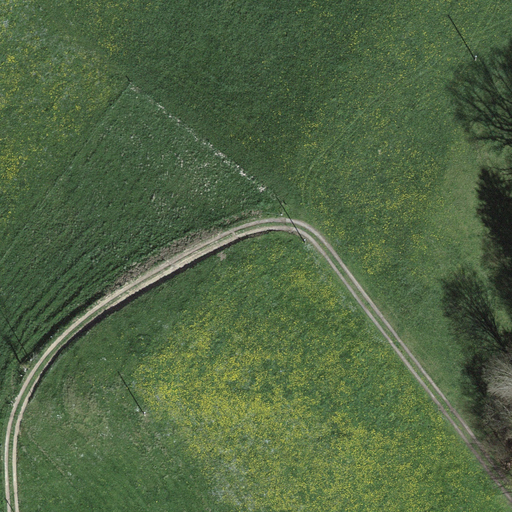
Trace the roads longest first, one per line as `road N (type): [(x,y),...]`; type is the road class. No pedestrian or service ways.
road 1 (track): [(13,511),(14,412),(32,376),(96,317),(248,238),(292,234)]
road 2 (track): [(292,234),(317,242),(373,318),(511,472)]
